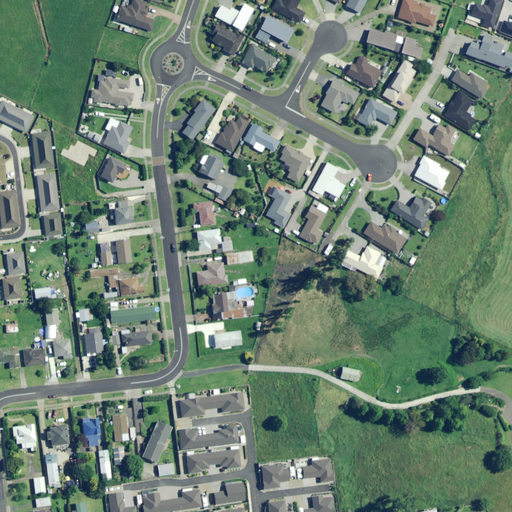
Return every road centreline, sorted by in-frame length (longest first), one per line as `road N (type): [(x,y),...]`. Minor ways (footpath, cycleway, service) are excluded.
road 1 (residential): [(165,77),(156,159),(180,340),(176,362),(151,378),(0,397)]
road 2 (residential): [(124,487),(254,474)]
road 3 (residential): [(445,51),(377,162)]
